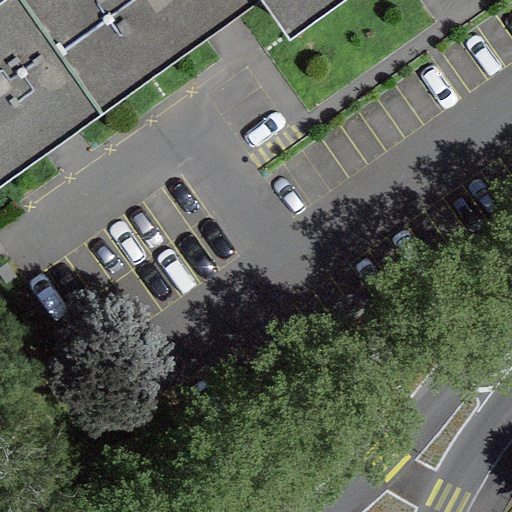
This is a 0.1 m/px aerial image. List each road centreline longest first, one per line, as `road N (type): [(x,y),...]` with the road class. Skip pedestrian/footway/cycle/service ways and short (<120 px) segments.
road 1 (unclassified): [(498,373),(440,390),(326,511)]
road 2 (unclassified): [(441,511),(484,434),(498,373)]
